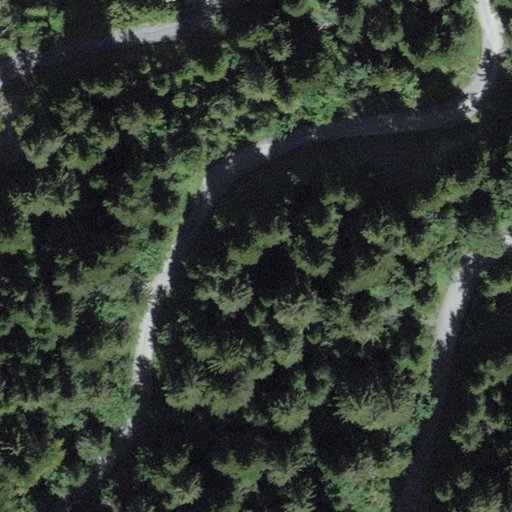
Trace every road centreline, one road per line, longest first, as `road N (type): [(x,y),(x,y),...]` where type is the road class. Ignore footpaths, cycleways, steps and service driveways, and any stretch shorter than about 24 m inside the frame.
road 1 (residential): [(52,511),(135,420),(157,297),(209,192),(247,158),(285,144),(441,116),(462,102),(494,47),(481,0)]
road 2 (residential): [(511,238),(467,278),(403,511)]
road 3 (track): [(200,0),(202,20),(95,44),(0,91)]
